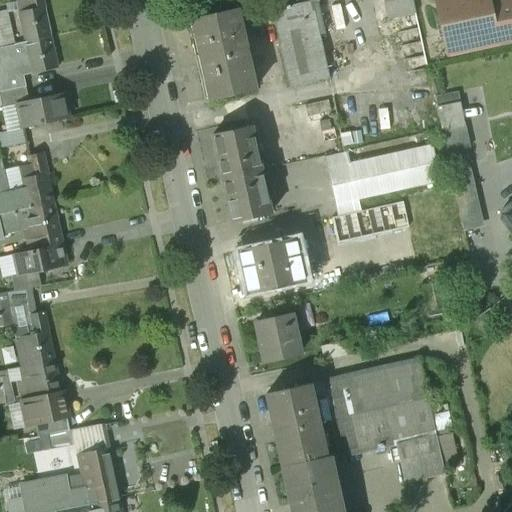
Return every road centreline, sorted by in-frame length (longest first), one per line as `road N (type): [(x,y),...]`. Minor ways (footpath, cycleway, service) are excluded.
road 1 (residential): [(138,0),(250,511)]
road 2 (unknown): [(475,511),(480,492),(441,343)]
